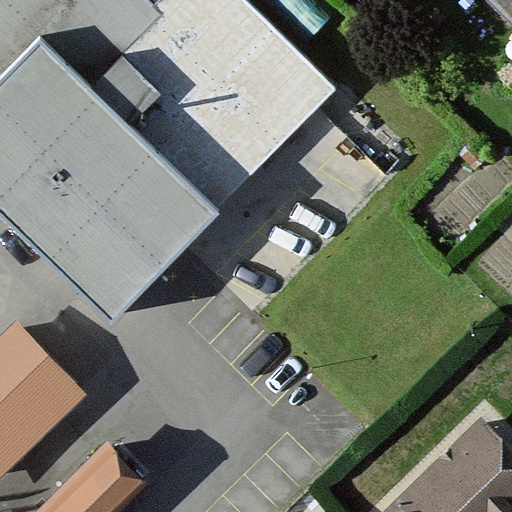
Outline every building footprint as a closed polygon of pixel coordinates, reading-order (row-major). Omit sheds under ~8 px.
[(511,0),(491,0),(511,20),(511,0)] [(81,75),(36,29),(0,65),(0,210),(110,321),(221,211),(134,123),(158,99),(108,48),(81,75)] [(0,471),(81,396),(18,328),(0,344),(0,471)] [(511,511),(511,451),(483,422),(391,510),(392,511),(511,511)] [(107,511),(140,481),(110,449),(44,511),(107,511)]
